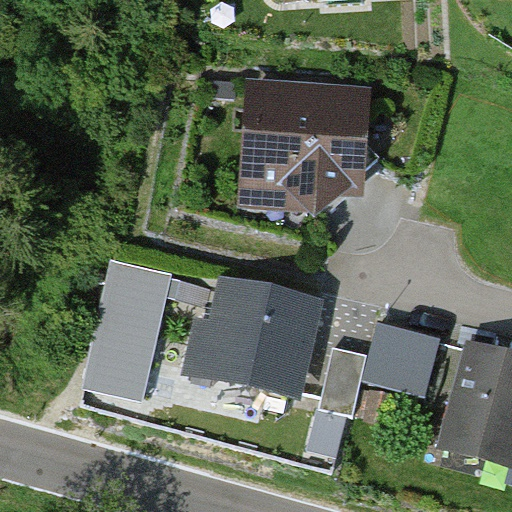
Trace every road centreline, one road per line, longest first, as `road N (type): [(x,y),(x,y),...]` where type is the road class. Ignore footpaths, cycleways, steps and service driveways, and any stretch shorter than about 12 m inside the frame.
road 1 (tertiary): [(212,511),(0,452)]
road 2 (residential): [(511,319),(348,278)]
